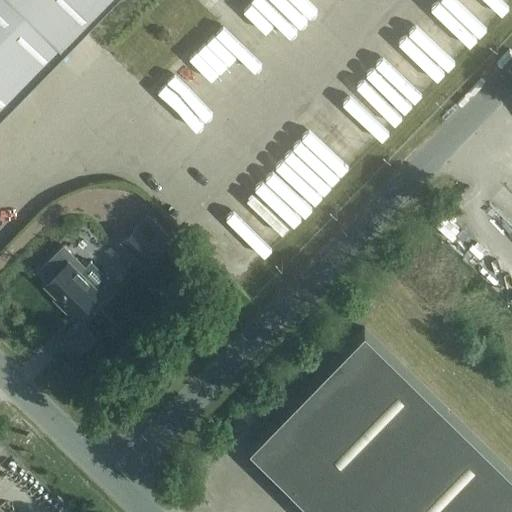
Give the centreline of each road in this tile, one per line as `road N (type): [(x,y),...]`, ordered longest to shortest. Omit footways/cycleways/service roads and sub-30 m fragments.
road 1 (unclassified): [(123,488),(511,81)]
road 2 (unclassified): [(123,488),(0,369)]
